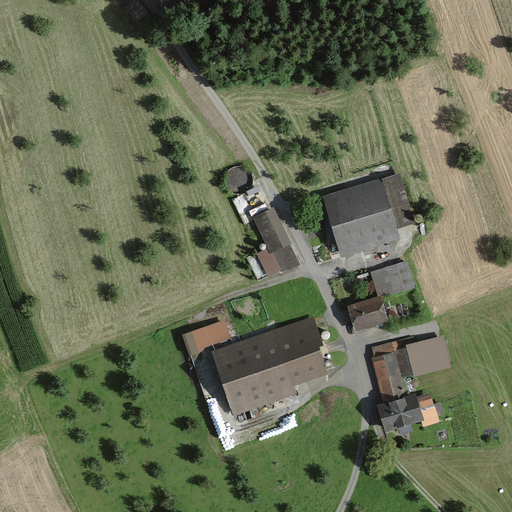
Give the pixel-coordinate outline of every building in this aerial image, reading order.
[(393,176),(320,200),(338,258),(397,239),(395,231),(409,227),(393,176)] [(300,264),(276,205),(254,214),(268,247),(259,251),(269,276),(300,264)] [(259,253),(250,257),(259,281),(268,277),(259,253)] [(405,264),(372,274),(380,298),(412,289),(405,264)] [(375,297),(344,306),(351,328),(382,320),(375,297)] [(311,318),(207,350),(227,415),(294,394),(291,384),(328,373),(311,318)] [(224,322),(192,331),(197,348),(229,339),(224,322)] [(415,375),(453,365),(445,333),(407,343),(415,375)] [(386,401),(380,403),(386,424),(399,421),(402,430),(412,427),(409,418),(422,414),(424,421),(435,418),(428,395),(417,398),(415,392),(406,395),(394,352),(374,358),(386,401)] [(233,448),(229,437),(223,439),(227,450),(233,448)]
